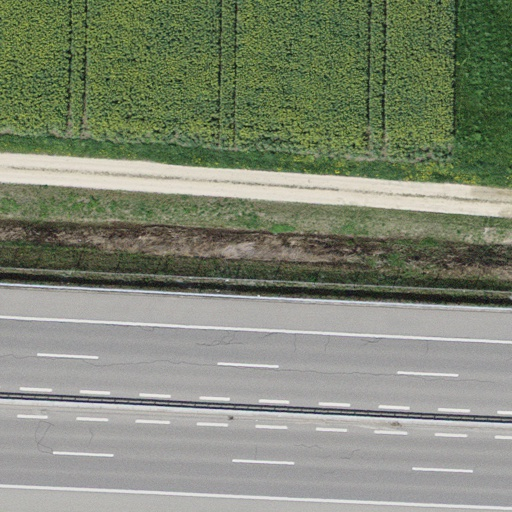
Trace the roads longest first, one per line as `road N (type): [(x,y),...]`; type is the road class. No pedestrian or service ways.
road 1 (track): [(0,180),(511,215)]
road 2 (motorway): [(511,375),(0,350)]
road 3 (motorway): [(0,449),(511,470)]
